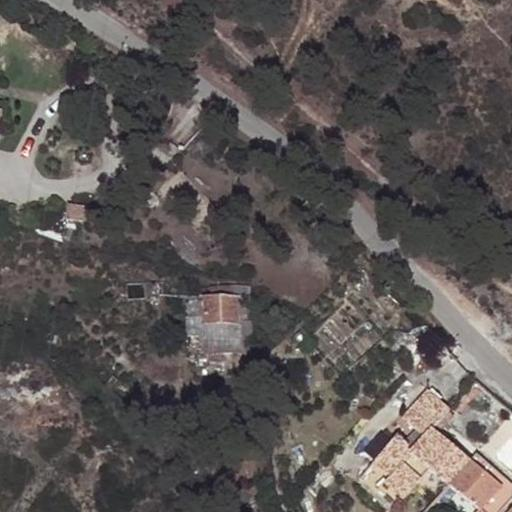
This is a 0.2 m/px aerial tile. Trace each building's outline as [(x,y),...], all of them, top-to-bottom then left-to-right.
[(180,319),(181,333),(197,332),(197,352),(251,348),(245,289),(228,285),(228,296),(224,296),(195,302),(196,316),(180,319)] [(430,435),(445,414),(419,396),(398,424),(422,444),(430,435)] [(430,435),(422,444),(411,458),(386,489),(382,495),(399,509),(425,475),(472,511),(483,511),(501,489),(468,465),(430,435)] [(386,489),(411,458),(394,443),(367,477),(386,489)] [(501,489),(483,511),(500,511),(511,497),(511,486),(506,482),(473,458),(468,465),(501,489)]
